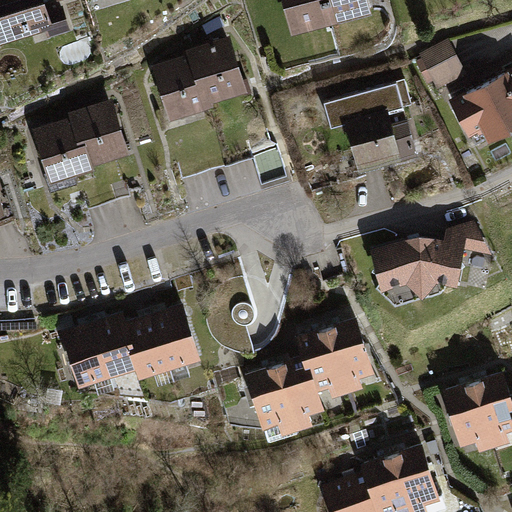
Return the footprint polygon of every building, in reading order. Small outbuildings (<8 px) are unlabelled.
[(45,0),(0,0),(0,37),(2,43),(45,30),(47,35),(70,28),(63,6),(49,10),(45,0)] [(335,21),(329,0),(284,0),(294,32),(335,21)] [(370,0),(329,0),(335,21),(374,11),(370,0)] [(192,44),(193,48),(210,100),(249,88),(231,32),(192,44)] [(449,37),(419,52),(422,57),(416,60),(428,83),(434,79),(438,87),(467,72),(449,37)] [(193,48),(152,61),(170,117),(212,104),(210,100),(193,48)] [(511,64),(487,78),(511,122),(511,64)] [(405,76),(323,98),(331,126),(347,122),(360,168),(421,151),(408,104),(412,102),(405,76)] [(511,122),(487,78),(450,99),(470,135),(473,134),(477,141),(492,133),(495,138),(511,128),(511,122)] [(73,107),(75,112),(90,162),(130,150),(112,94),(73,107)] [(75,112),(33,125),(50,182),(92,169),(90,162),(75,112)] [(246,130),(176,152),(184,177),(254,155),(246,130)] [(82,184),(89,207),(131,195),(125,172),(82,184)] [(421,234),(373,247),(384,289),(408,283),(422,296),(439,279),(461,283),(466,250),(495,255),(474,220),(448,227),(447,237),(421,234)] [(184,299),(153,309),(172,366),(203,356),(184,299)] [(122,308),(93,317),(111,375),(140,365),(125,318),(122,308)] [(153,309),(125,318),(140,365),(144,376),(172,366),(153,309)] [(357,311),(329,320),(353,391),(366,386),(362,374),(377,369),(357,311)] [(93,317),(62,327),(80,384),(111,375),(93,317)] [(299,330),(307,351),(320,389),(330,385),(334,397),(353,391),(329,320),(299,330)] [(307,351),(277,360),(298,428),(314,423),(310,412),(325,407),(320,389),(307,351)] [(277,360),(246,369),(263,426),(280,421),(283,432),(298,428),(277,360)] [(238,366),(213,373),(217,384),(241,376),(238,366)] [(511,389),(505,366),(476,376),(497,445),(511,441),(507,429),(511,427),(511,389)] [(476,376),(444,386),(462,444),(477,439),(480,450),(497,445),(476,376)] [(424,440),(393,450),(412,511),(435,511),(449,508),(444,492),(441,493),(424,440)] [(363,460),(366,468),(379,511),(394,511),(395,511),(412,511),(393,450),(363,460)] [(379,511),(366,468),(323,482),(333,511),(379,511)]
